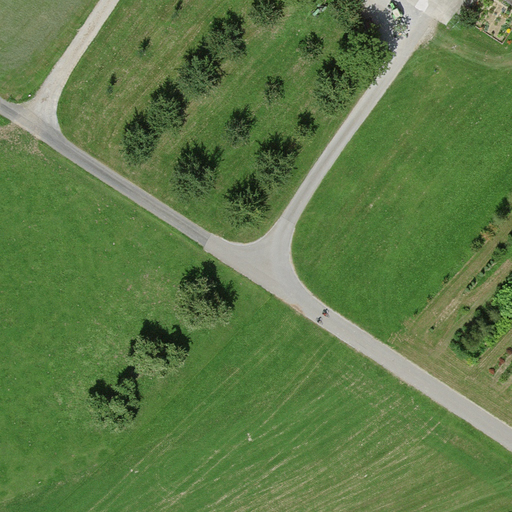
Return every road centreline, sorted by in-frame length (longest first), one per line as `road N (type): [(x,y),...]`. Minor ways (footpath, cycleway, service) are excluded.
road 1 (track): [(0,105),(511,441)]
road 2 (track): [(369,0),(418,31),(257,272)]
